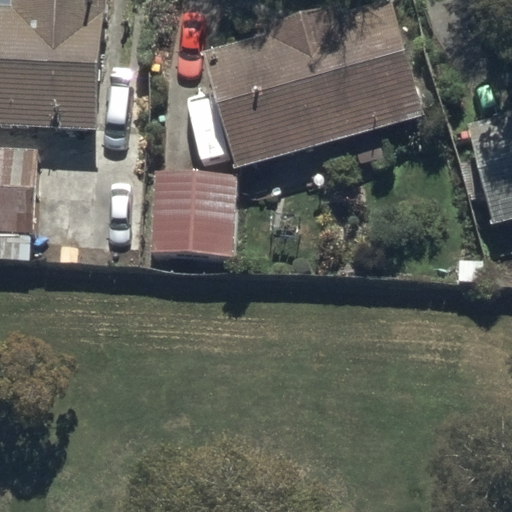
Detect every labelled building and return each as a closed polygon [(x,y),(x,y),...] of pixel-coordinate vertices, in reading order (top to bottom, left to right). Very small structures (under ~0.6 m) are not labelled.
[(13,0),(13,12),(0,11),(0,133),(105,138),(111,0),(13,0)] [(378,0),(205,55),(244,177),(428,119),(389,0),(378,0)] [(511,121),(459,136),(490,247),(511,241),(511,121)] [(42,156),(0,154),(0,266),(38,268),(42,156)] [(241,180),(153,177),(150,257),(238,261),(241,180)]
